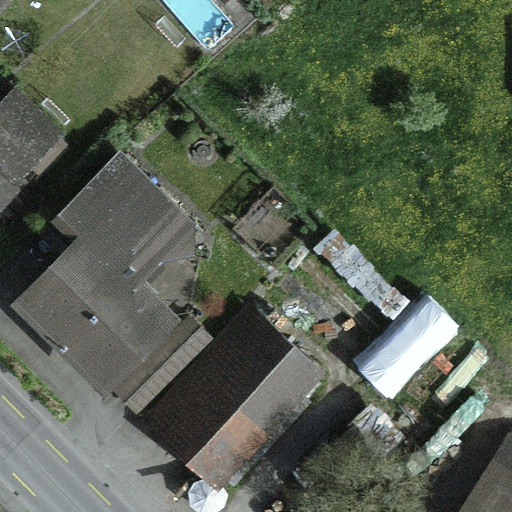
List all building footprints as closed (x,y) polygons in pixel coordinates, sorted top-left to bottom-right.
[(16,99),(0,117),(0,207),(61,139),(16,99)] [(82,249),(14,318),(102,404),(115,392),(176,328),(139,294),(191,241),(117,169),(59,227),(82,249)] [(206,357),(144,420),(220,493),(322,388),(246,315),(206,357)] [(206,357),(176,328),(115,392),(144,420),(206,357)] [(511,511),(511,455),(473,511),(511,511)]
